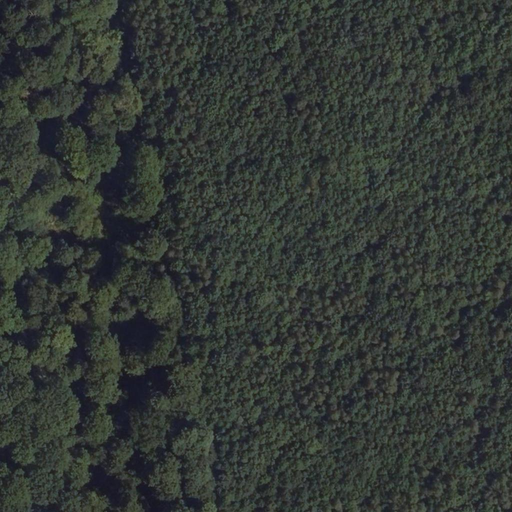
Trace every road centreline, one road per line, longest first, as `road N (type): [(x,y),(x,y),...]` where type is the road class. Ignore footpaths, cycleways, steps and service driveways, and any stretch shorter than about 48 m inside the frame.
road 1 (track): [(103,511),(104,0)]
road 2 (track): [(511,381),(405,206),(233,0)]
